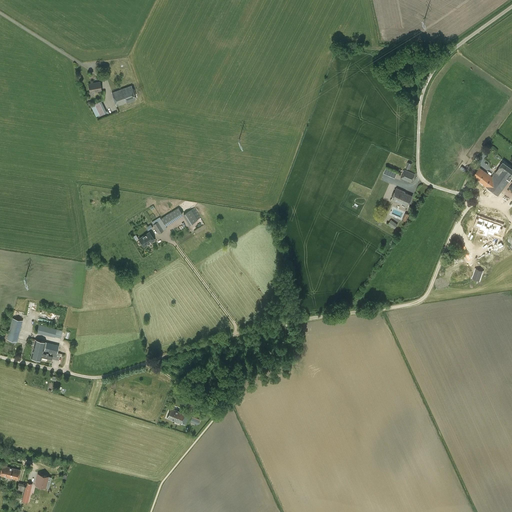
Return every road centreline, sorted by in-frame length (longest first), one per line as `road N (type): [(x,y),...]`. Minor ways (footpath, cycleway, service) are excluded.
road 1 (track): [(284,321),(92,376),(0,353)]
road 2 (unclassified): [(460,194),(420,177),(418,103),(437,63),(511,7)]
road 3 (track): [(460,194),(423,298),(284,321)]
